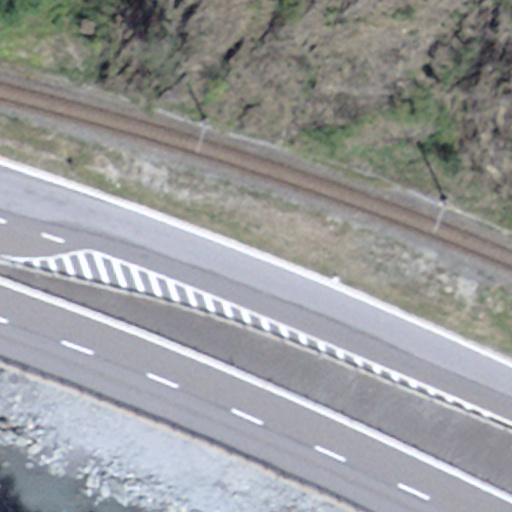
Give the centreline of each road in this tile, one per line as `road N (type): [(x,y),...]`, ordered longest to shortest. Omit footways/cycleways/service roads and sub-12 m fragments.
road 1 (primary): [(511,396),(293,302),(0,218)]
road 2 (primary): [(0,317),(456,511)]
